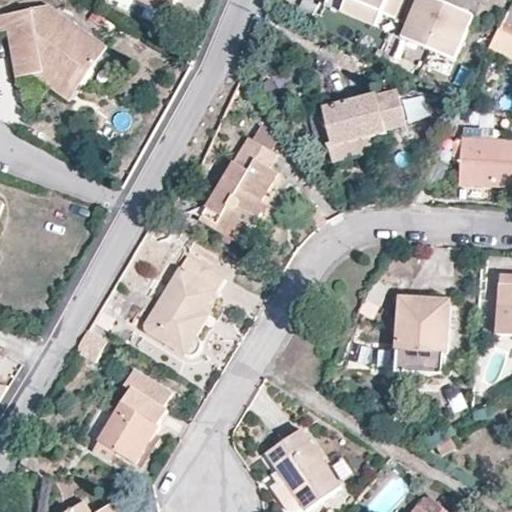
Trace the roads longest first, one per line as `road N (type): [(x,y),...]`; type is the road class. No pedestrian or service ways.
road 1 (residential): [(0,454),(241,0)]
road 2 (residential): [(211,509),(202,477),(207,431),(319,256),(342,236),(377,224),(511,230)]
